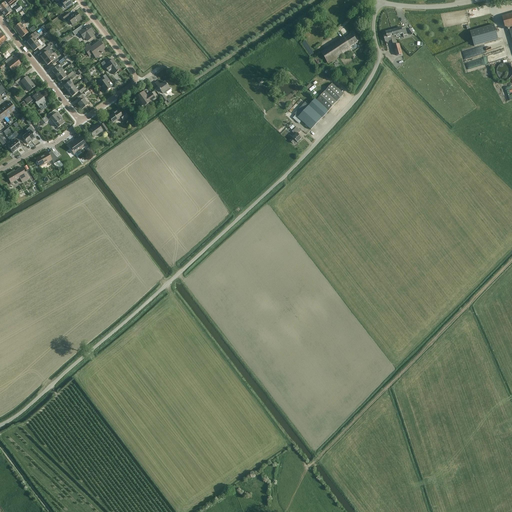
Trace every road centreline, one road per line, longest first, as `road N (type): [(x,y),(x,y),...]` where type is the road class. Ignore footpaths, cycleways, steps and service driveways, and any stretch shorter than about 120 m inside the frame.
road 1 (unclassified): [(0,425),(361,93),(375,67),(376,3)]
road 2 (residential): [(78,122),(0,22)]
